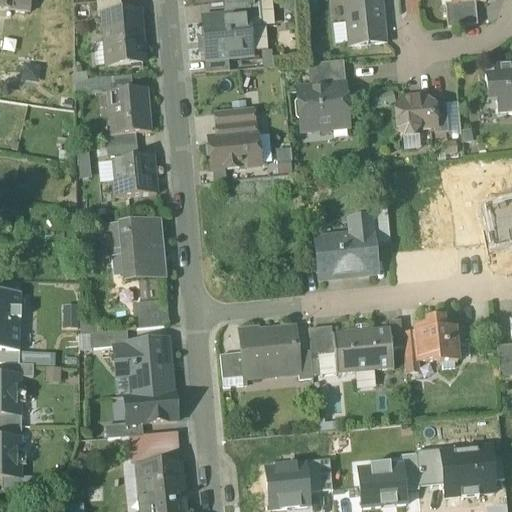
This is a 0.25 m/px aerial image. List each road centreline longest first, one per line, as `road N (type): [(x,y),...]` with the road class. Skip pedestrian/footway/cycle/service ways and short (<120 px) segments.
road 1 (residential): [(163,0),(194,319)]
road 2 (residential): [(194,319),(479,292)]
road 3 (residential): [(194,319),(213,511)]
